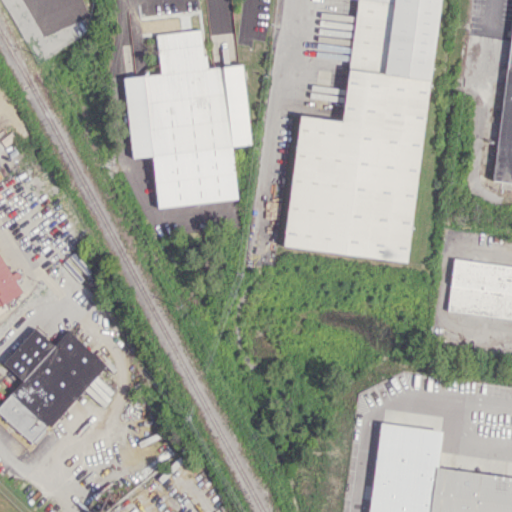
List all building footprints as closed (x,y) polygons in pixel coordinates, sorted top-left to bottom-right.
[(441,0),(406,264),(281,247),(299,114),(339,120),(355,0),(441,0)] [(156,207),(236,199),(231,146),(249,144),(242,64),(204,67),(200,28),(155,32),(158,74),(122,77),(130,158),(151,156),(156,207)] [(511,29),(496,182),(511,184),(511,29)] [(0,305),(23,293),(14,276),(12,277),(0,255),(0,305)] [(454,259),(511,266),(511,318),(447,310),(454,259)] [(67,330),(54,345),(34,327),(2,363),(22,380),(0,404),(0,414),(33,445),(106,364),(67,330)] [(367,511),(511,511),(511,477),(436,469),(441,429),(377,422),(367,511)]
